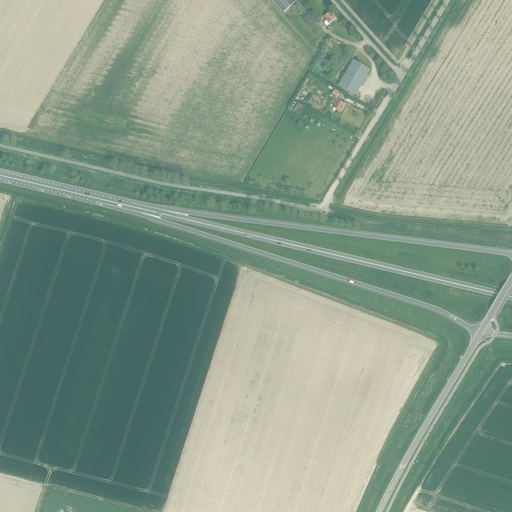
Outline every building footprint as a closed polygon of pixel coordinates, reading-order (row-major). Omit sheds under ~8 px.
[(272,0),(284,12),(297,0),(272,0)] [(335,19),(335,18),(329,12),(324,17),(327,20),(324,22),(327,26),(333,20),(334,21),(335,19)] [(355,95),(370,70),(353,59),(338,85),(355,95)] [(298,98),(309,79),(306,78),(295,96),(295,97),(294,99),(296,100),(303,104),(304,101),(298,98)] [(337,99),(341,92),(335,89),(331,96),(334,97),(331,102),(335,104),(333,108),(340,112),(345,104),(338,99),(338,100),(337,99)]
